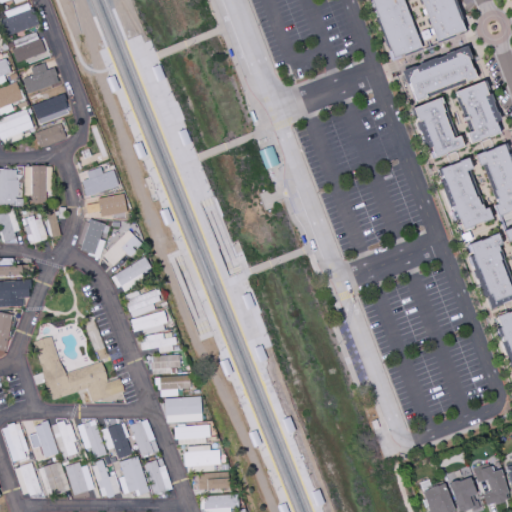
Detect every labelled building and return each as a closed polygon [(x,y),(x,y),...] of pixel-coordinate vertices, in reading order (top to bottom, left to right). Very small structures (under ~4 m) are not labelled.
[(369,0),(402,0),(420,47),(392,58),(369,0)] [(451,0),(463,31),(436,41),(419,0),(451,0)] [(35,28),(30,4),(4,10),(6,19),(0,20),(0,21),(3,35),(35,28)] [(9,42),(17,62),(43,52),(36,32),(9,42)] [(464,83),(476,79),(469,61),(472,60),(466,46),(443,55),(444,56),(436,59),(436,58),(418,65),(418,66),(413,68),(413,67),(400,71),(406,86),(408,85),(411,92),(410,92),(414,103),(427,98),(425,95),(463,80),(464,83)] [(3,75),(9,73),(4,59),(0,59),(0,84),(5,82),(3,75)] [(53,67),(45,70),(43,63),(28,68),(31,76),(21,79),(26,93),(58,83),(53,67)] [(453,91),(463,119),(467,118),(471,131),(465,133),(468,144),(498,134),(494,122),(497,121),(484,81),(453,91)] [(0,115),(12,110),(10,104),(22,99),(14,82),(0,87),(0,115)] [(36,120),(67,108),(62,94),(30,105),(36,120)] [(412,108),(429,159),(462,147),(458,136),(452,138),(438,98),(412,108)] [(31,129),(26,110),(0,117),(0,142),(0,145),(20,139),(18,132),(31,129)] [(38,148),(65,139),(60,124),(33,132),(38,148)] [(477,153),(492,204),(492,205),(495,215),(511,210),(511,159),(507,143),(477,153)] [(277,165),(271,146),(258,151),(264,169),(277,165)] [(468,170),(471,169),(467,158),(435,169),(452,221),(458,219),(461,229),(485,221),(468,170)] [(30,205),(45,204),(45,191),(51,191),(50,165),(22,166),(23,195),(30,194),(30,205)] [(84,197),(117,186),(112,170),(101,174),(99,167),(84,172),(86,179),(79,181),(84,197)] [(0,205),(19,205),(19,171),(0,170),(0,205)] [(95,199),(99,218),(125,212),(121,193),(95,199)] [(51,238),(59,236),(52,207),(43,210),(51,238)] [(14,221),(10,222),(9,214),(0,214),(0,243),(16,242),(14,221)] [(22,219),(27,244),(45,240),(40,216),(22,219)] [(103,242),(98,240),(103,224),(89,219),(78,251),(98,258),(103,242)] [(511,226),(502,230),(505,240),(510,239),(511,246),(511,226)] [(111,266),(124,254),(127,257),(140,244),(127,230),(101,255),(111,266)] [(485,308),(511,300),(511,284),(507,286),(496,246),(500,245),(497,234),(467,243),(470,256),(469,256),(485,308)] [(151,271),(143,257),(110,276),(118,290),(151,271)] [(19,265),(0,266),(0,276),(20,275),(19,265)] [(0,307),(21,307),(21,298),(29,298),(28,280),(0,281),(0,307)] [(151,304),(158,301),(154,290),(138,295),(136,291),(122,296),(129,318),(154,310),(151,304)] [(511,309),(492,317),(510,369),(511,368),(511,309)] [(0,349),(4,350),(11,315),(0,312),(0,349)] [(165,331),(162,313),(129,318),(131,332),(141,331),(142,334),(165,331)] [(140,350),(157,348),(157,353),(173,351),(172,337),(162,338),(162,334),(139,336),(140,350)] [(101,362),(61,373),(51,336),(33,341),(49,400),(86,390),(89,402),(123,393),(119,379),(106,382),(101,362)] [(148,375),(169,374),(168,368),(178,368),(178,355),(148,356),(148,375)] [(156,397),(176,396),(176,389),(188,388),(188,376),(156,377),(156,397)] [(200,422),(199,397),(163,398),(164,422),(200,422)] [(88,448),(92,459),(104,455),(93,420),(75,426),(83,449),(88,448)] [(155,453),(147,420),(130,424),(138,457),(155,453)] [(69,421),(52,425),(59,458),(76,454),(69,421)] [(28,435),(34,460),(55,454),(47,422),(32,425),(34,433),(28,435)] [(116,459),(132,454),(120,422),(99,430),(106,450),(112,448),(116,459)] [(18,423),(1,427),(10,462),(27,458),(18,423)] [(173,427),(174,445),(207,443),(206,425),(173,427)] [(184,469),(218,467),(218,450),(208,450),(208,446),(183,447),(184,469)] [(122,494),(133,491),(135,496),(147,492),(136,456),(117,462),(122,477),(117,478),(122,494)] [(170,489),(160,458),(143,464),(153,495),(170,489)] [(36,469),(46,498),(68,490),(58,461),(36,469)] [(105,477),(102,461),(91,464),(99,498),(118,493),(114,475),(105,477)] [(13,469),(22,497),(39,491),(30,463),(13,469)] [(65,467),(70,494),(91,491),(87,463),(65,467)] [(500,469),(491,471),(489,465),(472,469),(475,483),(485,481),(488,492),(481,493),(484,506),(508,501),(500,469)] [(227,489),(226,472),(195,473),(196,490),(227,489)] [(447,482),(456,511),(462,511),(479,507),(469,475),(447,482)] [(451,511),(452,511),(443,484),(419,491),(425,511),(451,511)] [(202,511),(228,511),(229,508),(236,508),(236,495),(202,496),(202,511)]
